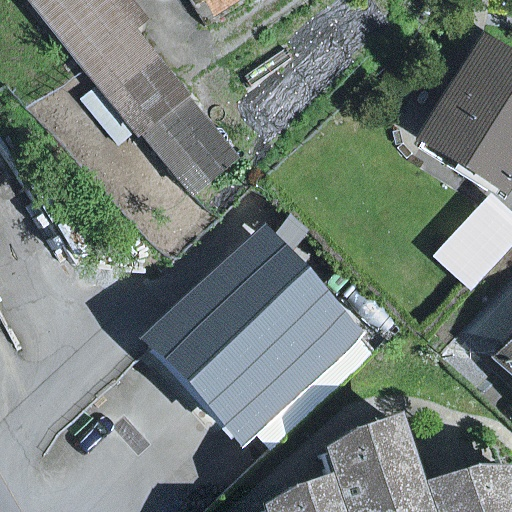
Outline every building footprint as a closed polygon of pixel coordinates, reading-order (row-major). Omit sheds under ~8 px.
[(155,19),(139,0),(33,0),(201,198),(251,155),(144,28),(155,19)] [(217,0),(230,19),(257,0),(217,0)] [(506,201),(511,192),(511,47),(487,33),(417,148),(506,201)] [(234,444),(343,339),(259,252),(149,357),(234,444)] [(511,341),(496,360),(511,374),(511,341)] [(325,452),(337,489),(344,511),(434,511),(425,482),(407,426),(325,452)] [(511,511),(511,453),(425,482),(434,511),(511,511)] [(267,511),(344,511),(337,489),(267,511)]
